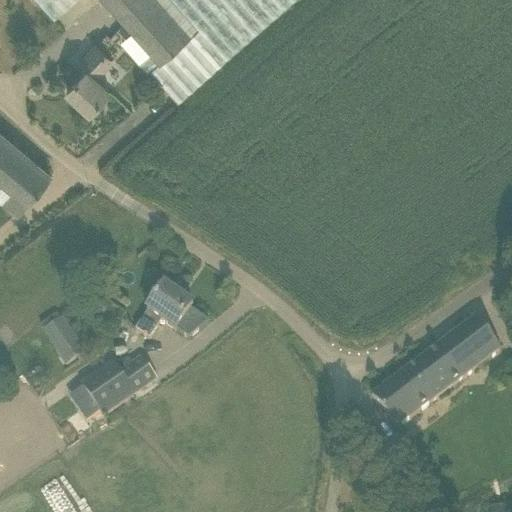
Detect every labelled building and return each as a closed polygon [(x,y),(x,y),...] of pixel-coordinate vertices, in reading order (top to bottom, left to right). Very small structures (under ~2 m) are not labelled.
[(37,0),(43,6),(50,0),(174,0),(198,28),(159,62),(150,70),(178,101),(291,0),(37,0)] [(104,0),(159,62),(198,28),(174,0),(104,0)] [(96,78),(112,61),(96,45),(79,64),(85,70),(67,90),(89,112),(109,90),(96,78)] [(27,204),(50,176),(0,133),(0,184),(2,183),(27,204)] [(148,313),(136,331),(150,341),(162,323),(176,332),(193,308),(164,287),(147,312),(148,313)] [(476,320),(394,381),(372,398),(396,430),(500,352),(476,320)] [(59,321),(42,334),(65,366),(83,354),(59,321)] [(156,382),(156,381),(141,360),(121,375),(113,364),(80,387),(104,420),(156,382)]
